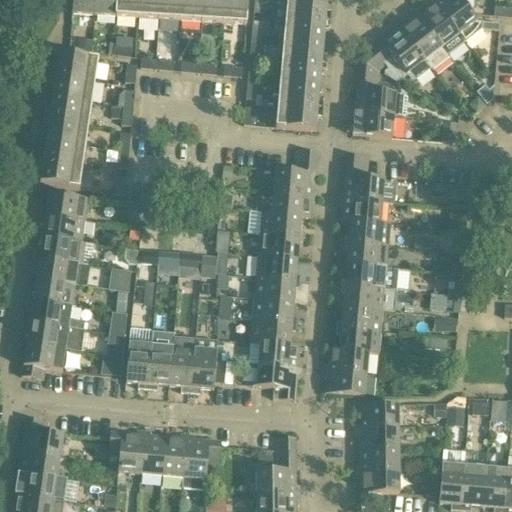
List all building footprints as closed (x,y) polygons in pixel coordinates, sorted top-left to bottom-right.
[(93,19),(94,0),(71,0),(71,18),(93,19)] [(113,20),(114,0),(94,0),(93,19),(113,20)] [(136,21),(137,0),(114,0),(113,20),(136,21)] [(158,23),(159,0),(137,0),(136,21),(158,23)] [(179,24),(180,0),(159,0),(158,23),(179,24)] [(201,25),(202,0),(180,0),(179,24),(201,25)] [(222,27),(223,0),(202,0),(201,25),(222,27)] [(223,0),(222,27),(244,28),(246,0),(223,0)] [(435,0),(430,4),(456,39),(462,46),(479,33),(498,34),(499,26),(474,25),(455,0),(441,0),(438,3),(435,0)] [(284,1),(282,23),(328,27),(329,18),(323,18),(324,5),(284,1)] [(456,39),(430,4),(425,8),(427,11),(415,20),(439,51),(456,39)] [(261,16),(262,8),(252,7),(251,16),(261,16)] [(501,20),(503,9),(493,8),(493,15),(492,19),(501,20)] [(511,10),(503,9),(501,20),(510,21),(511,10)] [(447,61),(439,51),(415,20),(403,29),(401,26),(396,30),(428,72),(429,74),(447,61)] [(327,37),(328,27),(282,23),(280,47),(320,51),(321,36),(327,37)] [(250,24),(249,33),(260,34),(261,25),(250,24)] [(428,72),(396,30),(390,34),(392,37),(389,40),(387,37),(378,44),(380,47),(372,53),(385,70),(385,71),(387,73),(382,76),(382,78),(395,85),(404,79),(407,83),(414,84),(428,72)] [(259,43),(260,34),(249,33),(249,42),(259,43)] [(258,52),(259,43),(249,42),(248,51),(258,52)] [(319,60),(320,51),(280,47),(279,66),(324,70),(325,61),(319,60)] [(121,60),(123,51),(114,50),(113,59),(121,60)] [(131,52),(123,51),(121,60),(130,62),(131,52)] [(258,61),(258,52),(248,51),(247,60),(258,61)] [(356,65),(378,76),(385,71),(385,70),(372,53),(356,65)] [(50,70),(49,80),(93,86),(96,63),(57,58),(55,71),(50,70)] [(147,73),(148,63),(140,62),(139,72),(147,73)] [(156,74),(157,64),(148,63),(147,73),(156,74)] [(164,74),(165,65),(157,64),(156,74),(164,74)] [(173,65),(165,65),(164,74),(172,75),(173,65)] [(378,76),(356,65),(354,84),(377,86),(378,76)] [(189,76),(190,67),(181,66),(180,76),(189,76)] [(323,80),(324,70),(279,66),(277,88),(316,91),(317,79),(323,80)] [(198,77),(199,67),(190,67),(189,76),(198,77)] [(206,78),(207,68),(199,67),(198,77),(206,78)] [(246,67),(245,76),(256,77),(257,68),(246,67)] [(125,68),(124,77),(134,79),(135,69),(125,68)] [(216,69),(207,68),(206,78),(215,79),(216,69)] [(232,80),(232,70),(224,70),(223,79),(232,80)] [(241,71),(232,70),(232,80),(240,81),(241,71)] [(255,86),(256,77),(245,76),(245,85),(255,86)] [(133,87),(134,79),(124,77),(124,87),(133,87)] [(90,107),(93,86),(49,80),(47,89),(52,90),(50,102),(90,107)] [(348,117),(391,120),(403,121),(405,98),(390,97),(390,87),(377,86),(354,84),(352,110),(348,109),(348,117)] [(254,95),(255,86),(245,85),(244,94),(254,95)] [(475,95),(486,108),(493,102),(494,88),(488,92),(485,87),(475,95)] [(315,103),(316,91),(277,88),(275,109),(320,113),(321,103),(315,103)] [(123,94),(122,103),(132,104),(133,95),(123,94)] [(254,104),(254,95),(244,94),(243,103),(254,104)] [(87,129),(90,107),(50,102),(49,114),(44,113),(42,122),(87,129)] [(131,113),(132,104),(122,103),(121,112),(131,113)] [(320,123),(320,113),(275,109),(273,132),(295,134),(312,135),(314,122),(320,123)] [(242,111),(242,120),(252,121),(253,112),(242,111)] [(130,121),(131,113),(121,112),(120,120),(130,121)] [(389,142),(391,120),(348,117),(347,123),(351,123),(350,139),(370,141),(389,142)] [(130,130),(130,121),(120,120),(120,129),(130,130)] [(251,130),(252,121),(242,120),(241,129),(251,130)] [(83,150),(87,129),(42,122),(41,132),(46,132),(44,144),(83,150)] [(455,127),(443,126),(441,146),(452,147),(455,127)] [(119,137),(118,146),(128,147),(129,138),(119,137)] [(80,171),(83,150),(44,144),(43,156),(38,155),(36,165),(80,171)] [(127,155),(128,147),(118,146),(118,154),(127,155)] [(127,164),(127,155),(118,154),(117,163),(127,164)] [(315,156),(293,154),(292,164),(314,167),(315,156)] [(367,161),(345,159),(344,170),(366,172),(367,161)] [(126,173),(127,164),(117,163),(116,172),(126,173)] [(291,176),(274,174),(272,195),(316,199),(316,193),(312,193),(314,167),(292,164),(291,176)] [(77,193),(80,171),(36,165),(35,174),(40,175),(38,188),(77,193)] [(366,172),(344,170),(341,196),(338,195),(337,202),(380,206),(382,184),(382,183),(365,182),(366,172)] [(115,180),(114,189),(124,190),(125,181),(115,180)] [(394,185),(382,184),(380,206),(392,207),(394,185)] [(123,199),(124,190),(114,189),(113,198),(123,199)] [(468,191),(452,189),(452,190),(448,190),(447,201),(467,203),(468,191)] [(315,207),(316,199),(272,195),(270,217),(260,216),(260,217),(309,221),(310,207),(315,207)] [(40,208),(38,218),(83,224),(87,203),(47,197),(45,209),(40,208)] [(378,226),(380,206),(337,202),(337,209),(340,209),(339,223),(388,228),(388,227),(378,226)] [(309,222),(309,221),(260,217),(258,238),(302,242),(303,236),(299,235),(300,221),(309,222)] [(465,218),(452,217),(451,232),(464,234),(465,218)] [(80,245),(83,224),(38,218),(37,228),(42,228),(40,239),(80,245)] [(386,250),(388,228),(339,223),(339,225),(349,226),(348,239),(344,238),(343,246),(386,250)] [(301,248),(302,242),(258,238),(256,259),(296,263),(298,248),(301,248)] [(462,256),(464,239),(452,238),(451,255),(462,256)] [(92,247),(80,245),(40,239),(39,251),(34,251),(32,260),(77,267),(89,269),(92,247)] [(384,272),(386,250),(343,246),(343,252),(346,252),(345,268),(384,272)] [(156,268),(158,256),(137,254),(135,266),(156,268)] [(180,258),(158,256),(156,268),(156,279),(178,280),(180,258)] [(200,259),(180,258),(178,280),(178,283),(198,284),(199,280),(200,259)] [(216,261),(201,259),(199,280),(214,281),(216,261)] [(295,278),(296,263),(256,259),(254,281),(298,285),(299,278),(295,278)] [(77,267),(32,260),(31,270),(36,271),(34,283),(74,289),(86,291),(89,269),(77,267)] [(460,277),(462,261),(450,260),(449,276),(460,277)] [(395,273),(384,272),(345,268),(344,282),(340,282),(339,289),(382,293),(393,294),(395,273)] [(107,358),(121,360),(132,274),(110,272),(108,293),(119,294),(116,317),(112,316),(107,358)] [(297,292),(298,285),(254,281),(252,302),(292,306),(293,291),(297,292)] [(459,300),(460,283),(448,282),(447,299),(459,300)] [(71,310),(74,289),(34,283),(33,294),(27,294),(26,303),(71,310)] [(382,293),(339,289),(338,295),(342,296),(341,311),(380,315),(391,316),(393,294),(382,293)] [(457,316),(459,301),(447,299),(445,315),(457,316)] [(290,320),(292,306),(252,302),(250,324),(294,328),(295,321),(290,320)] [(69,323),(71,310),(26,303),(24,313),(30,314),(28,325),(82,333),(83,325),(69,323)] [(378,336),(380,315),(341,311),(339,325),(336,325),(335,332),(378,336)] [(293,336),(294,328),(250,324),(248,346),(298,350),(298,349),(288,348),(289,335),(293,336)] [(85,333),(82,333),(28,325),(26,337),(21,337),(19,346),(64,353),(82,355),(85,333)] [(376,358),(378,336),(335,332),(335,338),(338,339),(337,353),(327,352),(327,353),(376,358)] [(216,345),(194,343),(193,353),(189,398),(199,398),(199,393),(212,394),(216,345)] [(61,376),(64,353),(19,346),(18,356),(24,357),(20,380),(42,383),(43,373),(61,376)] [(297,360),(298,350),(248,346),(258,347),(256,368),(300,372),(301,365),(296,365),(297,360)] [(146,393),(150,349),(128,347),(124,386),(137,388),(136,393),(146,393)] [(168,390),(171,351),(150,349),(146,393),(156,394),(156,389),(168,390)] [(189,398),(193,353),(171,351),(168,390),(180,391),(179,397),(189,398)] [(376,358),(327,353),(326,368),(322,367),(321,374),(365,378),(367,357),(376,358)] [(119,379),(121,360),(107,358),(103,358),(101,377),(119,379)] [(213,387),(230,388),(232,366),(215,365),(213,387)] [(300,374),(300,372),(256,368),(254,391),(272,392),(271,403),(293,405),(296,379),(299,379),(300,374)] [(363,400),(365,378),(321,374),(321,380),(325,381),(323,397),(363,400)] [(466,401),(448,400),(447,427),(465,428),(466,401)] [(491,404),(491,421),(509,420),(508,403),(491,404)] [(488,407),(472,407),(472,418),(488,419),(488,407)] [(352,425),(352,431),(396,431),(396,408),(356,409),(357,425),(352,425)] [(17,447),(16,454),(59,460),(62,438),(44,436),(46,425),(25,422),(21,448),(17,447)] [(397,453),(396,431),(352,431),(352,438),(357,438),(357,453),(397,453)] [(138,478),(142,435),(135,434),(135,438),(109,436),(108,443),(107,457),(118,458),(116,476),(138,478)] [(159,480),(163,440),(148,439),(148,435),(142,435),(138,478),(159,480)] [(181,482),(185,439),(178,438),(178,441),(163,440),(159,480),(181,482)] [(193,439),(185,439),(181,482),(180,492),(203,494),(205,470),(216,471),(218,450),(218,445),(192,443),(193,439)] [(294,442),(271,442),(271,453),(294,453),(294,442)] [(294,453),(271,453),(272,464),(294,464),(294,453)] [(397,474),(397,453),(357,453),(357,468),(353,468),(353,475),(397,474)] [(55,482),(59,460),(16,454),(15,460),(19,461),(18,465),(17,476),(55,482)] [(458,511),(463,469),(464,457),(441,455),(437,501),(436,507),(450,508),(449,511),(458,511)] [(511,511),(511,460),(506,460),(505,472),(501,511),(511,511)] [(255,474),(255,496),(299,496),(299,489),(294,489),(294,464),(272,464),(272,474),(255,474)] [(480,510),(483,471),(463,469),(458,511),(469,511),(469,509),(480,510)] [(501,511),(505,472),(483,471),(480,510),(492,511),(501,511)] [(398,497),(397,474),(353,475),(353,482),(357,482),(357,487),(354,487),(354,498),(358,498),(358,509),(380,508),(380,498),(398,497)] [(55,482),(17,476),(15,491),(11,490),(10,497),(52,503),(61,504),(64,483),(55,482)] [(299,503),(299,496),(255,496),(255,511),(294,511),(295,503),(299,503)] [(59,511),(61,504),(52,503),(10,497),(9,504),(13,504),(11,511),(59,511)] [(223,497),(211,497),(211,507),(205,507),(204,511),(215,511),(216,511),(223,511),(223,497)]
